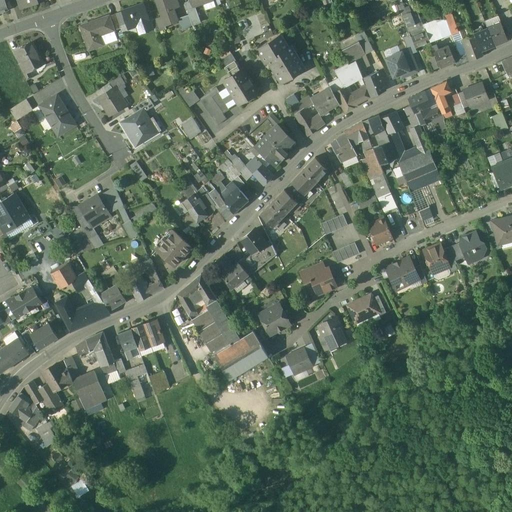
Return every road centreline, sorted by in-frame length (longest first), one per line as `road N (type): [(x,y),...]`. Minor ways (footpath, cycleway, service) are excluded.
road 1 (secondary): [(309,149),(182,281),(75,337),(0,401)]
road 2 (residential): [(274,351),(357,288),(376,257),(511,199)]
road 3 (secondary): [(511,52),(404,92),(309,149)]
road 4 (residential): [(45,19),(117,157)]
